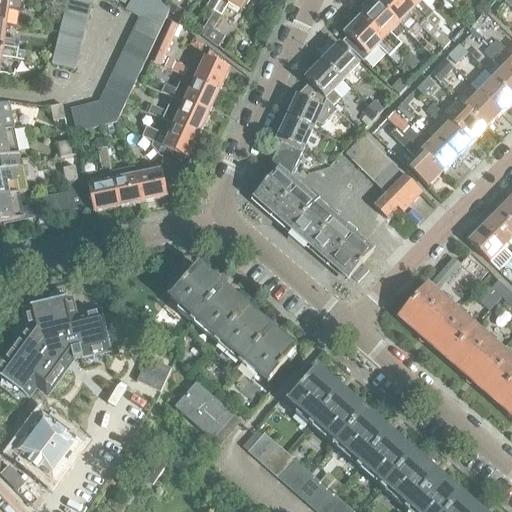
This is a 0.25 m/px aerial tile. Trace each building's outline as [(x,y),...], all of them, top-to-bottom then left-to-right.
[(0,0),(0,24),(6,25),(8,10),(24,12),(25,4),(0,0)] [(68,0),(65,13),(88,18),(91,6),(68,0)] [(132,0),(126,10),(140,18),(170,10),(157,0),(132,0)] [(221,0),(213,14),(201,35),(218,48),(225,36),(214,29),(230,3),(241,10),(247,0),(221,0)] [(211,0),(206,9),(213,14),(221,0),(211,0)] [(406,0),(378,0),(377,2),(406,31),(409,34),(419,24),(444,49),(450,42),(436,28),(435,28),(406,0)] [(406,0),(435,28),(436,28),(441,23),(433,15),(434,14),(422,2),(424,0),(406,0)] [(455,0),(467,11),(473,5),(467,0),(455,0)] [(377,2),(361,18),(396,52),(403,45),(397,40),(406,31),(377,2)] [(178,18),(181,11),(174,7),(170,14),(178,18)] [(140,18),(134,30),(155,41),(170,10),(140,18)] [(65,13),(62,25),(85,31),(88,18),(65,13)] [(396,52),(361,18),(345,34),(348,37),(344,42),(364,62),(379,47),(390,58),(389,59),(396,65),(402,59),(396,53),(396,52)] [(0,24),(0,49),(18,52),(19,42),(4,39),(6,25),(0,24)] [(153,63),(162,67),(180,28),(171,24),(153,63)] [(62,25),(59,38),(82,44),(85,31),(62,25)] [(134,30),(128,42),(150,53),(155,41),(134,30)] [(473,31),(470,33),(478,41),(481,39),(473,31)] [(59,38),(56,51),(78,57),(82,44),(59,38)] [(500,58),(508,65),(511,69),(511,55),(497,41),(491,48),(500,58)] [(128,42),(122,55),(144,65),(150,53),(128,42)] [(494,64),(500,58),(491,48),(484,42),(478,48),(494,64)] [(340,44),(323,63),(343,83),(361,64),(340,44)] [(462,46),(451,56),(460,64),(470,54),(462,46)] [(18,52),(0,49),(0,65),(1,58),(17,60),(18,52)] [(78,57),(56,51),(52,63),(75,69),(78,57)] [(17,61),(25,62),(26,53),(19,52),(17,61)] [(412,54),(405,61),(414,71),(421,65),(412,54)] [(122,55),(114,72),(135,83),(144,65),(122,55)] [(194,81),(219,93),(229,70),(205,59),(194,81)] [(447,60),(440,68),(449,77),(456,69),(447,60)] [(172,73),(184,79),(188,69),(176,64),(175,64),(172,63),(168,70),(172,72),(172,73)] [(306,81),(310,85),(334,108),(341,100),(334,93),(343,83),(323,63),(306,81)] [(511,69),(508,65),(495,78),(511,95),(511,69)] [(462,77),(457,71),(451,77),(457,82),(456,84),(465,93),(472,87),(462,77)] [(468,71),(462,77),(472,87),(478,80),(468,71)] [(114,72),(105,91),(127,101),(135,83),(114,72)] [(511,95),(495,78),(480,93),(502,114),(511,103),(511,95)] [(429,79),(418,90),(425,97),(436,86),(429,79)] [(174,98),(208,114),(219,93),(194,81),(188,94),(167,84),(162,95),(173,100),(174,98)] [(400,81),(392,90),(398,96),(407,87),(400,81)] [(298,98),(287,120),(314,133),(318,125),(323,127),(338,112),(334,108),(310,85),(298,98)] [(105,91),(100,102),(117,122),(127,101),(105,91)] [(480,93),(466,108),(487,129),(502,114),(480,93)] [(174,125),(198,136),(208,114),(174,98),(173,100),(163,121),(173,126),(174,125)] [(376,100),(369,107),(378,116),(385,109),(376,100)] [(439,100),(433,106),(443,116),(449,109),(439,100)] [(100,102),(85,106),(91,129),(117,122),(100,102)] [(0,105),(0,132),(14,129),(9,103),(0,105)] [(51,108),(54,122),(65,119),(62,106),(51,108)] [(91,129),(85,106),(70,110),(76,133),(91,129)] [(398,111),(410,123),(415,118),(402,106),(398,111)] [(443,116),(433,106),(426,113),(436,123),(443,116)] [(378,116),(369,107),(364,113),(372,122),(378,116)] [(466,108),(451,123),(473,144),(487,129),(466,108)] [(389,120),(398,129),(399,129),(404,134),(409,128),(395,114),(389,120)] [(366,118),(363,122),(368,127),(371,123),(366,118)] [(278,142),(282,144),(303,153),(304,154),(314,133),(287,120),(278,142)] [(125,129),(118,122),(116,126),(122,133),(125,129)] [(451,123),(437,137),(458,159),(473,144),(451,123)] [(160,158),(167,161),(167,160),(175,164),(176,163),(180,155),(188,158),(198,136),(174,125),(173,126),(168,138),(148,128),(143,139),(154,144),(152,148),(151,149),(159,157),(160,158)] [(0,165),(20,161),(14,129),(0,132),(0,165)] [(399,129),(398,129),(391,136),(415,160),(408,167),(430,188),(444,173),(422,152),(422,153),(414,145),(415,144),(405,135),(404,135),(403,134),(404,134),(399,129)] [(410,129),(405,135),(415,144),(420,139),(418,136),(420,134),(415,129),(413,132),(410,129)] [(365,137),(355,146),(361,152),(371,143),(365,137)] [(437,137),(422,152),(444,173),(458,159),(437,137)] [(106,149),(104,139),(96,141),(98,151),(106,149)] [(58,144),(61,158),(72,156),(69,142),(58,144)] [(361,152),(368,159),(377,149),(371,143),(361,152)] [(267,180),(269,182),(281,169),(291,179),(303,153),(282,144),(267,180)] [(347,155),(353,161),(361,152),(355,146),(347,155)] [(113,182),(109,159),(108,156),(106,149),(98,151),(102,171),(100,172),(101,179),(88,181),(94,213),(119,208),(113,182)] [(360,167),(366,173),(384,156),(377,149),(368,159),(360,167)] [(353,161),(360,167),(368,159),(361,152),(353,161)] [(121,155),(124,169),(136,166),(131,153),(121,155)] [(366,173),(375,182),(393,164),(384,156),(366,173)] [(149,175),(137,177),(142,203),(166,198),(164,188),(191,182),(184,167),(176,163),(175,164),(167,160),(167,161),(165,167),(160,169),(148,171),(149,175)] [(0,198),(19,194),(13,168),(21,167),(20,161),(0,165),(0,198)] [(375,182),(384,190),(401,173),(393,164),(375,182)] [(63,169),(67,183),(77,181),(74,166),(63,169)] [(255,199),(273,215),(299,185),(291,179),(281,169),(269,182),(255,199)] [(384,190),(388,195),(389,195),(397,186),(406,177),(401,173),(384,190)] [(137,177),(113,182),(119,208),(142,203),(137,177)] [(406,177),(397,186),(414,203),(423,194),(406,177)] [(19,194),(0,198),(0,224),(83,207),(77,181),(67,183),(69,195),(33,203),(33,204),(29,210),(22,212),(19,194)] [(273,215),(292,231),(318,202),(299,185),(273,215)] [(388,195),(388,196),(399,207),(399,208),(404,213),(414,203),(397,186),(389,195),(388,195)] [(399,207),(388,196),(376,208),(388,219),(399,208),(399,207)] [(511,199),(498,213),(511,226),(511,199)] [(292,231),(311,248),(337,219),(318,202),(292,231)] [(511,226),(498,213),(484,228),(505,248),(511,241),(511,226)] [(311,248),(330,264),(356,235),(337,219),(311,248)] [(511,254),(505,248),(484,228),(470,242),(491,263),(498,255),(511,268),(511,254)] [(356,235),(330,264),(349,281),(352,277),(359,283),(370,271),(363,265),(375,252),(356,235)] [(446,269),(454,275),(461,266),(454,260),(446,269)] [(215,344),(216,345),(247,310),(223,289),(199,268),(171,300),(194,319),(190,323),(192,324),(194,326),(197,322),(218,340),(215,344)] [(446,269),(438,278),(446,284),(454,275),(446,269)] [(400,318),(448,359),(475,328),(437,295),(446,284),(438,278),(429,288),(427,286),(400,318)] [(492,291),(501,298),(508,290),(499,282),(492,291)] [(501,298),(511,307),(511,293),(508,290),(501,298)] [(30,330),(0,370),(0,376),(4,379),(23,393),(29,398),(36,388),(47,396),(68,369),(74,361),(74,362),(109,353),(100,314),(76,320),(72,301),(66,303),(31,311),(25,313),(30,330)] [(247,310),(216,345),(218,347),(221,343),(242,361),(238,365),(242,368),(245,364),(267,384),(295,352),(247,310)] [(448,359),(496,401),(511,382),(511,359),(475,328),(448,359)] [(148,360),(142,372),(150,376),(156,364),(148,360)] [(156,364),(150,376),(158,379),(163,367),(156,364)] [(163,367),(158,379),(166,383),(172,371),(163,367)] [(333,446),(334,448),(366,412),(317,370),(289,402),(312,422),(309,425),(312,428),(315,425),(336,443),(333,446)] [(142,372),(137,383),(145,387),(150,376),(142,372)] [(150,376),(145,387),(152,391),(158,379),(150,376)] [(158,379),(152,391),(161,394),(166,383),(158,379)] [(511,382),(496,401),(511,415),(511,382)] [(176,409),(213,441),(221,432),(223,434),(229,428),(226,426),(234,416),(197,384),(176,409)] [(90,434),(112,450),(129,427),(107,411),(90,434)] [(380,488),(382,490),(414,454),(366,412),(334,448),(337,450),(340,446),(360,464),(357,468),(361,471),(364,468),(383,485),(380,488)] [(16,454),(54,482),(63,469),(79,481),(101,451),(84,439),(80,444),(43,417),(16,454)] [(249,452),(262,463),(277,446),(265,435),(249,452)] [(262,463),(271,471),(286,454),(277,446),(262,463)] [(271,471),(280,479),(296,462),(286,454),(271,471)] [(448,511),(462,497),(414,454),(382,490),(385,492),(388,489),(408,506),(405,510),(407,511),(409,511),(412,510),(414,511),(448,511)] [(136,477),(153,488),(167,468),(150,457),(136,477)] [(180,461),(173,468),(184,480),(191,474),(180,461)] [(280,479),(289,487),(305,470),(296,462),(280,479)] [(289,487),(298,495),(314,478),(305,470),(289,487)] [(298,495),(307,503),(323,486),(314,478),(298,495)] [(307,503),(316,511),(332,494),(323,486),(307,503)] [(316,511),(317,511),(331,511),(341,502),(332,494),(316,511)] [(479,511),(462,497),(448,511),(479,511)] [(331,511),(348,511),(350,510),(341,502),(331,511)]
